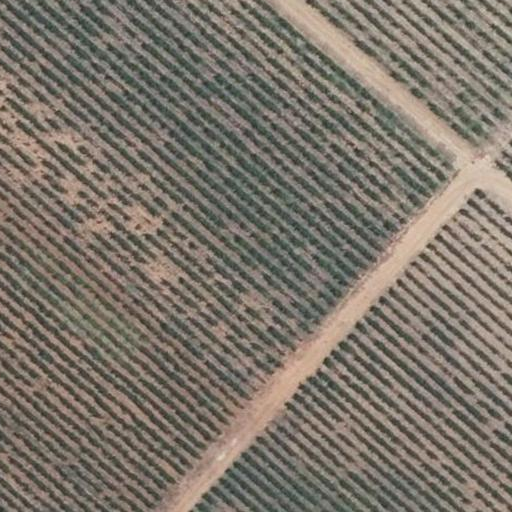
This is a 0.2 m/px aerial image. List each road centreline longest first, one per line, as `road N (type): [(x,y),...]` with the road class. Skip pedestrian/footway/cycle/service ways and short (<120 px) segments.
road 1 (track): [(179,511),(475,170),(511,202)]
road 2 (track): [(475,170),(434,121),(293,0)]
